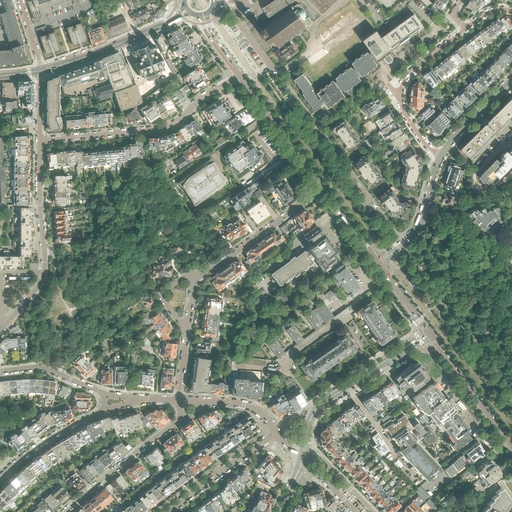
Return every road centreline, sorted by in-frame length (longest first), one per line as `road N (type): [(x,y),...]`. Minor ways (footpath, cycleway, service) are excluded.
road 1 (residential): [(401,240),(237,22),(238,10)]
road 2 (residential): [(39,140),(169,127),(238,73)]
road 3 (residential): [(0,331),(44,272),(39,140)]
road 4 (residential): [(464,29),(399,86),(397,104),(437,160)]
road 5 (residential): [(196,279),(323,186)]
road 6 (residential): [(182,417),(64,511)]
road 7 (tertiary): [(323,186),(238,73)]
road 8 (tertiary): [(511,447),(430,334)]
road 9 (residential): [(168,511),(276,433)]
road 10 (residential): [(309,424),(320,405),(411,343)]
road 11 (secondary): [(41,70),(164,25)]
road 12 (residential): [(0,478),(32,449),(103,409)]
